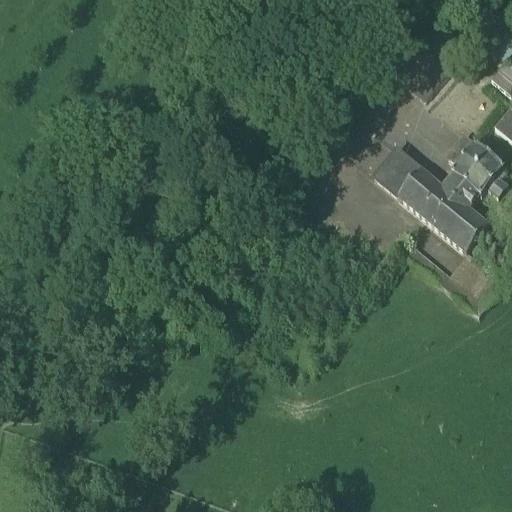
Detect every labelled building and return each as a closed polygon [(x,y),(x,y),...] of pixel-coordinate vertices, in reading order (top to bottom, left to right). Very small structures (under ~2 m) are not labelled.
[(475,0),(456,0),(451,6),(463,17),(475,0)] [(511,58),(511,29),(480,2),(457,30),(503,69),(511,58)] [(392,83),(425,110),(457,70),(426,44),(392,83)] [(511,73),(506,68),(491,86),(511,103),(511,73)] [(511,117),(509,115),(494,133),(511,147),(511,117)] [(497,204),(508,191),(501,185),(506,179),(503,177),(504,174),(464,141),(446,163),(457,173),(442,192),(396,155),(370,185),(370,186),(466,262),(468,260),(490,232),(470,216),(486,197),(497,204)] [(511,215),(511,214),(498,231),(511,242),(511,215)] [(478,324),(507,291),(506,290),(468,260),(466,262),(449,282),(410,250),(401,260),(478,324)]
